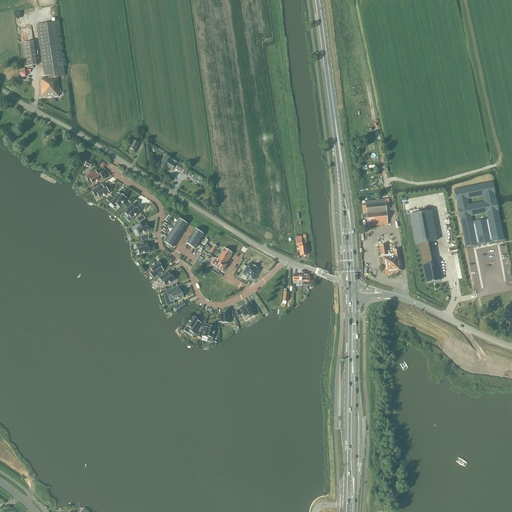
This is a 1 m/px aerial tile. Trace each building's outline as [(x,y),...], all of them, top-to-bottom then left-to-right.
[(57,22),(37,25),(45,75),(49,75),(49,78),(50,78),(50,82),(44,82),(44,96),(47,96),(48,97),(59,97),(58,81),(57,77),(65,76),(57,22)] [(25,67),(37,66),(34,42),(22,44),(25,67)] [(135,151),(139,144),(134,141),(129,148),(135,151)] [(174,171),(177,165),(171,162),(173,160),(166,156),(159,166),(166,170),(168,168),(174,171)] [(182,173),(185,168),(179,164),(176,169),(182,173)] [(96,171),(85,176),(88,182),(91,181),(93,185),(103,180),(100,173),(98,174),(96,171)] [(466,248),(481,245),(483,244),(487,243),(489,243),(504,240),(493,182),(454,190),(466,248)] [(92,191),(95,197),(98,195),(100,199),(110,193),(106,187),(104,188),(102,185),(92,191)] [(117,193),(110,204),(115,207),(117,205),(120,207),(127,199),(126,198),(121,194),(120,195),(117,193)] [(366,205),(362,205),(363,213),(367,213),(367,214),(387,212),(387,209),(390,208),(389,199),(366,202),(366,205)] [(132,205),(124,213),(129,217),(127,219),(130,222),(140,212),(135,207),(134,208),(132,205)] [(420,208),(409,211),(416,245),(419,245),(423,265),(427,283),(441,281),(438,263),(432,264),(428,243),(437,241),(432,211),(421,213),(420,208)] [(387,212),(367,214),(368,227),(388,225),(387,212)] [(179,219),(176,224),(184,230),(188,225),(179,219)] [(139,228),(136,229),(140,236),(149,231),(146,224),(144,225),(143,222),(137,225),(139,228)] [(176,224),(173,229),(181,234),(184,230),(176,224)] [(173,229),(170,234),(179,239),(181,234),(173,229)] [(195,230),(192,234),(200,240),(203,235),(195,230)] [(170,234),(167,238),(176,243),(179,239),(170,234)] [(192,234),(189,239),(197,244),(200,240),(192,234)] [(302,237),(296,237),(297,242),(297,246),(299,246),(299,247),(300,251),(301,256),(307,255),(306,246),(303,247),(303,245),(302,241),(302,237)] [(167,238),(165,242),(173,248),(176,243),(167,238)] [(194,249),(197,244),(189,239),(186,244),(194,249)] [(147,242),(136,245),(137,246),(138,251),(139,251),(140,255),(150,253),(149,246),(148,246),(147,242)] [(381,256),(388,255),(387,245),(380,246),(381,256)] [(225,249),(221,255),(229,260),(230,258),(233,254),(225,249)] [(394,256),(382,258),(385,275),(399,273),(399,272),(402,271),(403,271),(399,250),(394,251),(394,256)] [(221,255),(218,260),(227,266),(227,265),(226,265),(229,260),(221,255)] [(215,258),(212,264),(223,271),(227,266),(218,260),(215,258)] [(159,262),(150,268),(152,271),(150,273),(153,278),(157,276),(159,277),(164,274),(162,272),(164,271),(162,268),(163,268),(159,262)] [(260,271),(249,264),(242,275),(251,280),(251,279),(254,281),(260,271)] [(168,272),(159,278),(163,283),(164,283),(166,286),(175,280),(171,274),(170,275),(168,272)] [(179,288),(167,292),(171,302),(184,297),(182,291),(181,291),(179,288)] [(184,303),(175,308),(178,313),(187,307),(184,303)] [(246,305),(240,309),(246,320),(251,318),(256,316),(249,304),(246,306),(246,305)] [(222,314),(218,314),(219,323),(222,323),(229,323),(229,320),(230,320),(230,316),(229,316),(229,312),(222,312),(222,314)] [(187,326),(184,331),(187,333),(189,331),(194,334),(201,324),(198,322),(199,321),(193,317),(187,326)] [(511,317),(502,318),(503,334),(511,333),(511,317)] [(205,327),(202,337),(208,338),(208,341),(212,342),(216,328),(209,326),(208,328),(205,327)]
